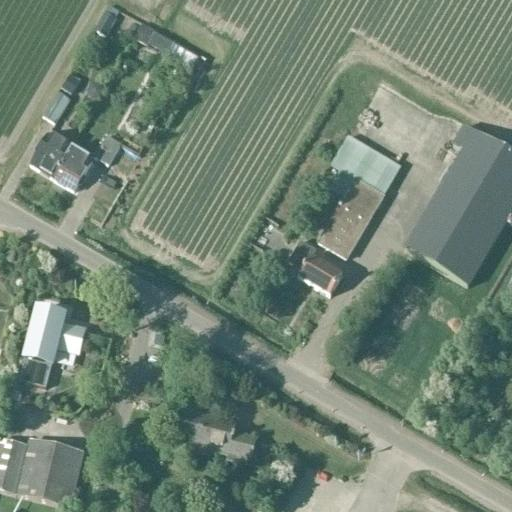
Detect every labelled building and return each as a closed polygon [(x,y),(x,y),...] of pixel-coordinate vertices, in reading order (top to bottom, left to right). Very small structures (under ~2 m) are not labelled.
[(106,17),(96,34),(106,40),(116,23),(106,17)] [(143,28),(135,42),(147,49),(155,35),(143,28)] [(205,72),(212,61),(176,34),(168,45),(205,72)] [(74,98),(81,86),(69,78),(62,90),(74,98)] [(156,101),(142,94),(136,104),(150,112),(156,101)] [(55,128),(70,105),(57,97),(43,121),(55,128)] [(124,123),(134,128),(141,114),(132,109),(124,123)] [(468,293),(511,218),(511,158),(463,130),(452,149),(462,156),(404,255),(468,293)] [(74,197),(94,165),(48,137),(29,170),(74,197)] [(116,161),(122,151),(120,150),(121,148),(107,140),(100,153),(94,150),(89,160),(95,163),(109,169),(115,160),(116,161)] [(348,141),(331,171),(340,176),(330,193),(344,202),(317,248),(347,266),(400,173),(348,141)] [(126,188),(111,179),(100,198),(116,207),(126,188)] [(330,302),(343,280),(312,261),(316,255),(301,245),(288,267),(302,275),(298,283),(330,302)] [(47,394),(57,353),(77,358),(78,353),(81,351),(83,343),(81,340),(82,335),(62,330),(64,323),(38,316),(30,347),(20,387),(47,394)] [(199,419),(202,406),(171,399),(167,417),(177,419),(170,457),(192,463),(194,457),(210,461),(211,457),(228,462),(227,466),(248,471),(253,444),(234,440),(237,428),(199,419)] [(0,496),(63,511),(70,511),(85,458),(30,445),(29,451),(0,444),(0,496)]
